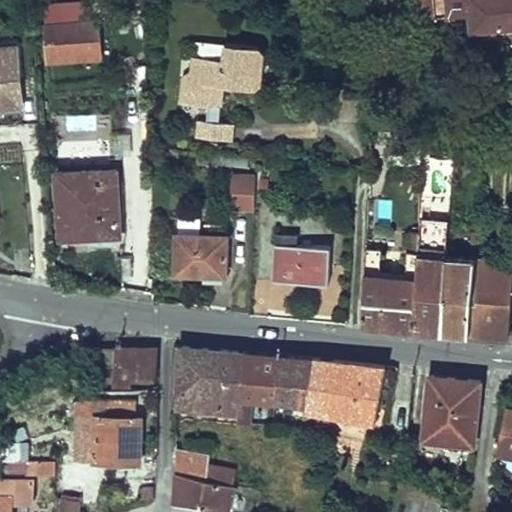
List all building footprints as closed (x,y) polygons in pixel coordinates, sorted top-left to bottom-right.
[(75,0),(44,0),(46,24),(77,22),(75,0)] [(511,0),(418,0),(420,16),(473,10),(474,25),(511,21),(511,0)] [(77,22),(46,24),(49,61),(101,58),(98,20),(77,22)] [(184,76),(181,102),(194,103),(202,96),(209,104),(207,120),(200,119),(197,136),(231,140),(233,122),(219,121),(224,85),(225,80),(234,80),(233,86),(255,88),(261,83),(264,52),(259,45),(226,42),(225,57),(194,54),(193,69),(184,76)] [(0,46),(0,106),(22,105),(17,45),(0,46)] [(199,150),(198,160),(248,166),(249,156),(199,150)] [(117,170),(59,172),(62,231),(87,230),(87,237),(121,235),(117,170)] [(256,176),(233,176),(232,207),(255,208),(256,176)] [(419,251),(416,329),(429,331),(443,332),(446,256),(450,221),(420,219),(419,251)] [(204,223),(204,234),(227,235),(227,224),(204,223)] [(474,223),(470,257),(477,258),(481,224),(474,223)] [(62,231),(62,238),(87,237),(87,230),(62,231)] [(177,233),(176,273),(204,273),(204,271),(211,271),(211,274),(211,279),(226,279),(227,235),(204,234),(177,233)] [(276,243),(275,281),(292,281),(292,274),(310,275),(310,282),(329,283),(331,245),(276,243)] [(364,274),(362,324),(387,327),(416,329),(419,251),(406,250),(406,277),(379,275),(382,249),(366,247),(364,274)] [(446,256),(443,332),(457,333),(470,334),(477,258),(470,257),(446,256)] [(511,293),(511,259),(477,258),(470,334),(491,336),(509,337),(511,293)] [(240,397),(246,352),(229,351),(193,347),(181,346),(177,409),(238,414),(240,397)] [(130,348),(96,348),(95,382),(133,383),(134,378),(158,378),(159,349),(130,348)] [(261,354),(246,352),(240,397),(259,399),(275,401),(280,355),(261,354)] [(295,357),(280,355),(275,401),(305,404),(314,358),(295,357)] [(353,362),(314,358),(305,404),(302,427),(325,432),(328,415),(377,421),(388,366),(353,362)] [(481,381),(431,375),(423,439),(445,441),(444,450),(472,453),(481,381)] [(87,403),(79,403),(77,459),(140,461),(142,415),(136,415),(137,404),(107,403),(107,397),(87,396),(87,403)] [(256,423),(259,399),(240,397),(238,414),(237,422),(256,423)] [(511,405),(507,405),(497,451),(511,453),(511,405)] [(0,444),(0,460),(28,460),(28,444),(0,444)] [(178,447),(177,472),(207,479),(210,452),(178,447)] [(55,460),(38,460),(38,464),(27,464),(27,473),(55,472),(55,460)] [(211,465),(209,479),(234,484),(237,470),(211,465)] [(177,472),(175,504),(194,507),(194,500),(200,501),(200,507),(219,511),(227,511),(234,484),(209,479),(207,479),(177,472)] [(0,511),(11,511),(12,501),(33,501),(33,479),(0,479),(0,511)] [(142,488),(143,499),(154,499),(154,487),(142,488)] [(54,511),(79,511),(81,497),(56,494),(54,511)]
